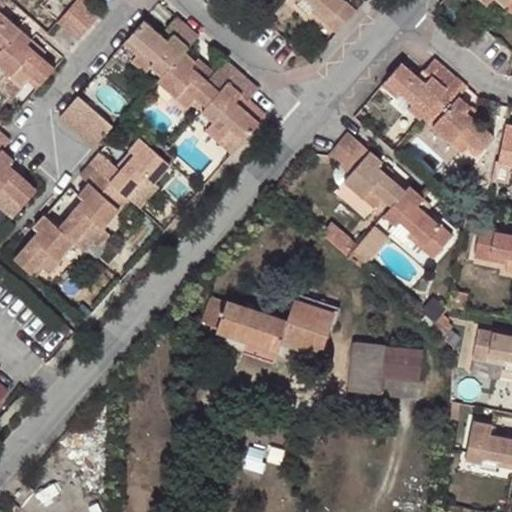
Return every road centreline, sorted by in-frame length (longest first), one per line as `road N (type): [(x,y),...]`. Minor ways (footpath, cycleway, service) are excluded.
road 1 (residential): [(0,466),(316,107)]
road 2 (residential): [(177,0),(316,107)]
road 3 (residential): [(132,0),(43,108),(44,138)]
road 4 (residential): [(511,93),(481,86),(399,13)]
road 5 (residential): [(316,107),(399,13)]
